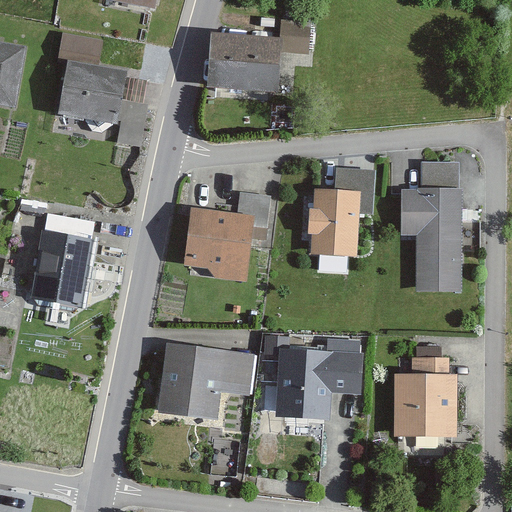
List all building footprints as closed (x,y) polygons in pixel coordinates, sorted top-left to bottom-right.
[(153,0),(100,0),(100,5),(152,13),(153,0)] [(273,39),(211,37),(209,90),(281,92),(282,56),(308,56),(309,24),(274,23),(273,39)] [(101,41),(62,35),(57,64),(65,65),(57,111),(118,121),(126,68),(98,63),(101,41)] [(0,105),(15,108),(27,48),(0,42),(0,105)] [(459,287),(459,163),(418,162),(418,190),(400,189),(400,224),(414,224),(414,287),(459,287)] [(332,195),(311,194),(310,257),(358,258),(359,197),(371,198),(372,165),(333,164),(332,195)] [(189,211),(185,273),(249,278),(252,239),(269,240),(273,199),(238,196),(237,214),(189,211)] [(98,226),(46,216),(30,300),(82,310),(98,226)] [(164,348),(158,416),(216,421),(218,396),(250,399),(253,356),(164,348)] [(364,355),(279,352),(276,421),(329,423),(330,396),(362,397),(364,355)] [(410,377),(394,377),(394,440),(455,440),(456,359),(410,359),(410,377)]
